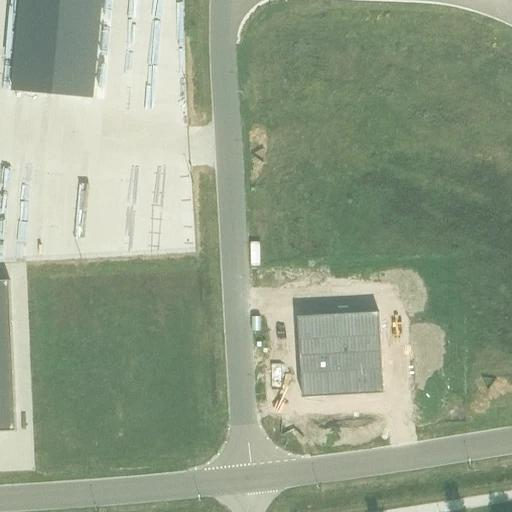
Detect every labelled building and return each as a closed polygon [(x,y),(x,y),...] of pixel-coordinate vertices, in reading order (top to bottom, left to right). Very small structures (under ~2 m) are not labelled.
[(21,0),(13,90),(93,98),(101,0),(21,0)] [(364,50),(284,54),(288,126),(428,119),(424,52),(365,56),(364,50)] [(291,171),(293,206),(408,200),(406,164),(291,171)] [(410,235),(408,200),(293,206),(295,242),(410,235)] [(11,280),(0,280),(0,432),(17,432),(11,280)] [(384,392),(379,312),(299,316),(303,397),(384,392)]
